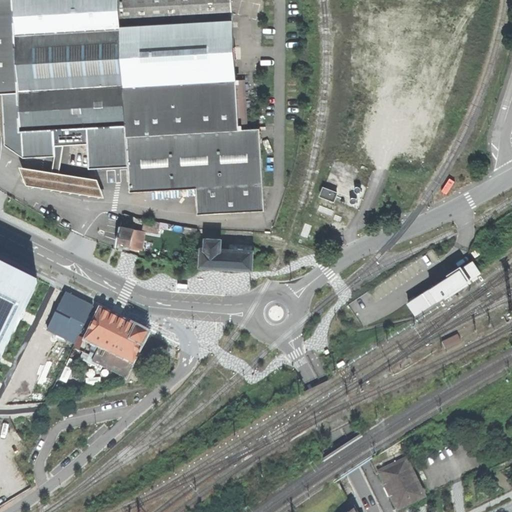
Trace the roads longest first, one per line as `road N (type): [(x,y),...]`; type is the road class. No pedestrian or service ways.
road 1 (unclassified): [(291,300),(363,249),(511,179)]
road 2 (unclassified): [(176,348),(167,386),(14,511)]
road 3 (unclassified): [(372,511),(285,329)]
road 4 (unknown): [(69,265),(0,413)]
road 5 (unclassified): [(142,301),(0,231)]
